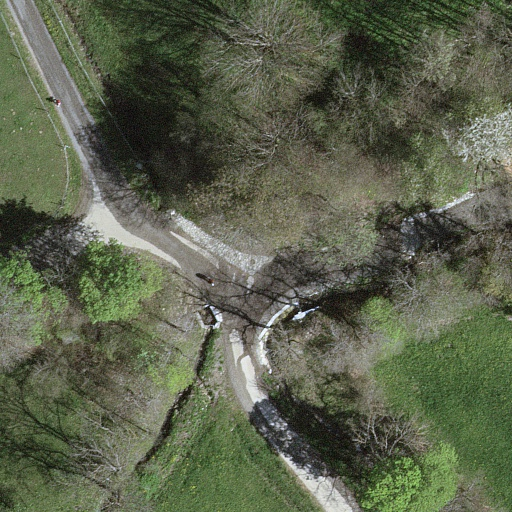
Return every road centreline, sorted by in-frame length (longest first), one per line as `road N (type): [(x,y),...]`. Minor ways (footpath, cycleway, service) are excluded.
road 1 (track): [(22,0),(115,182),(233,302),(255,384),(341,511)]
road 2 (track): [(228,294),(511,206)]
road 3 (track): [(130,203),(0,264)]
